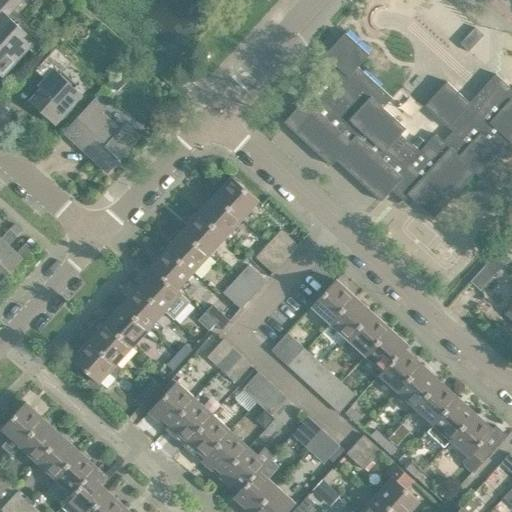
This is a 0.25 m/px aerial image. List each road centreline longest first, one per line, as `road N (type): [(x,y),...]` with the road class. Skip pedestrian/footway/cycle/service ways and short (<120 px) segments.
road 1 (residential): [(511,385),(210,106)]
road 2 (residential): [(195,511),(2,332)]
road 3 (residential): [(94,232),(210,106)]
road 4 (residential): [(210,106),(310,0)]
road 5 (residential): [(2,332),(94,232)]
road 6 (residential): [(94,232),(0,151)]
